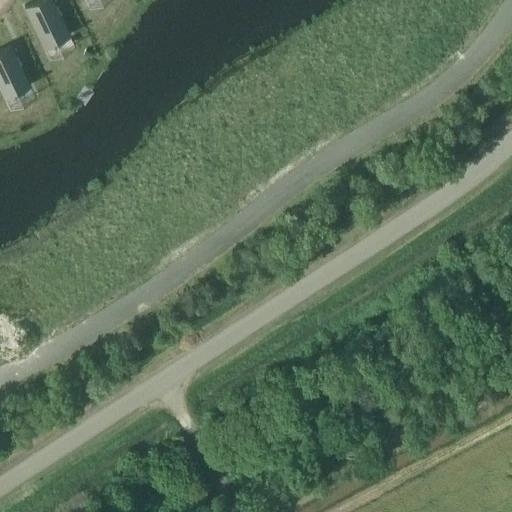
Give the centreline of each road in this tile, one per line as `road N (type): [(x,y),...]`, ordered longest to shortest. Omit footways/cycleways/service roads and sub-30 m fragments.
road 1 (unclassified): [(0,488),(485,169),(511,143)]
road 2 (track): [(162,382),(240,511)]
